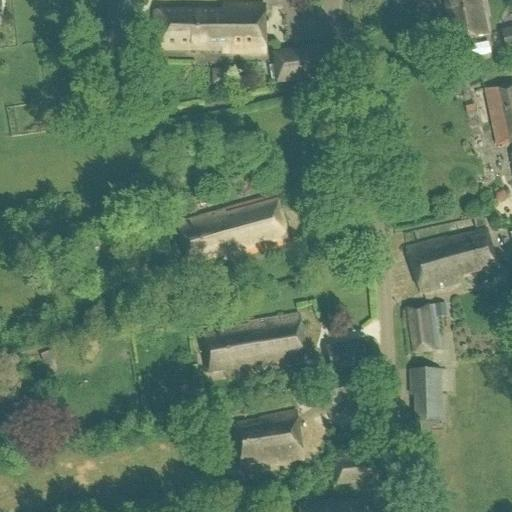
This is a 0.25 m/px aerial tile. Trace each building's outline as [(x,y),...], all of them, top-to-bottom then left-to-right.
[(140,48),(138,0),(106,0),(107,21),(93,21),(94,49),(140,48)] [(443,0),(452,43),(486,36),(479,0),(443,0)] [(265,7),(223,6),(223,14),(154,12),(155,52),(203,52),(203,54),(264,55),(265,7)] [(330,80),(325,46),(272,53),(276,87),(330,80)] [(511,144),(511,85),(485,91),(497,148),(511,144)] [(290,245),(276,197),(222,212),(223,214),(176,227),(187,266),(231,254),(236,260),(290,245)] [(495,268),(485,231),(447,242),(446,239),(405,250),(421,296),(459,285),(457,278),(495,268)] [(447,318),(446,305),(407,310),(413,355),(440,352),(435,319),(447,318)] [(307,364),(299,316),(247,325),(248,327),(202,335),(209,374),(254,366),(255,373),(307,364)] [(368,368),(363,344),(329,350),(334,375),(368,368)] [(442,424),(441,371),(410,371),(410,397),(415,397),(415,424),(442,424)] [(301,461),(295,413),(263,417),(263,422),(233,426),(238,467),(265,464),(266,465),(301,461)] [(380,486),(379,461),(335,462),(336,487),(380,486)] [(364,511),(364,503),(331,504),(331,503),(299,504),(299,511),(364,511)]
